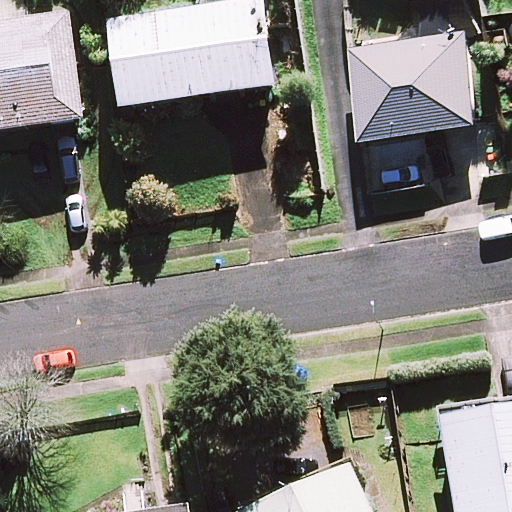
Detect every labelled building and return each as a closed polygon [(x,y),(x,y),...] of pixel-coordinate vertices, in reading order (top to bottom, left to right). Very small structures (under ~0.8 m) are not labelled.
[(20,14),(18,0),(0,0),(0,122),(86,112),(74,8),(20,14)] [(277,85),(267,0),(243,0),(116,14),(125,102),(277,85)] [(482,120),(473,28),(361,39),(370,131),(482,120)] [(433,170),(430,145),(370,152),(373,177),(433,170)] [(511,511),(511,399),(448,408),(460,511),(511,511)] [(375,511),(352,458),(237,509),(238,511),(375,511)]
